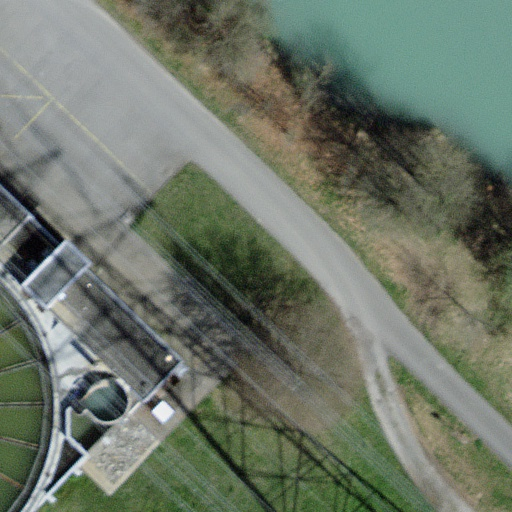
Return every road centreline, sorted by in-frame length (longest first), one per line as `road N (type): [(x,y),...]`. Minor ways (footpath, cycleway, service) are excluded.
road 1 (track): [(70,0),(511,438)]
road 2 (track): [(373,301),(370,348),(388,405),(410,450),(459,511)]
